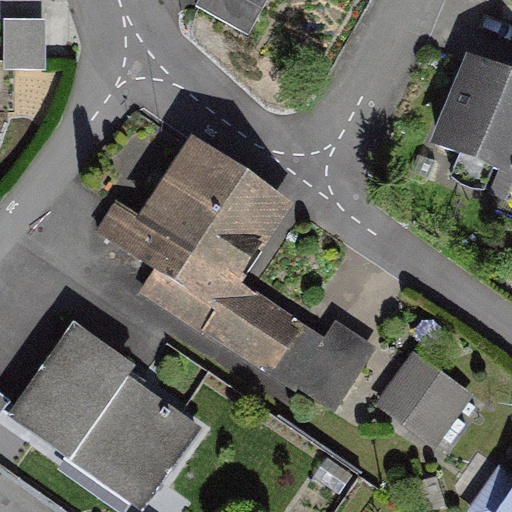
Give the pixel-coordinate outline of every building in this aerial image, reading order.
[(196,0),(192,8),(244,37),(264,0),(196,0)] [(511,179),(511,82),(469,65),(435,147),(511,179)] [(155,234),(112,206),(93,234),(152,273),(140,292),(291,393),(322,345),(227,282),(276,208),(189,150),(186,155),(201,165),(155,234)] [(70,332),(16,409),(144,500),(192,433),(118,380),(125,371),(70,332)] [(409,395),(393,418),(429,444),(462,399),(434,379),(418,402),(409,395)] [(511,511),(511,488),(496,477),(474,509),(474,511),(511,511)]
